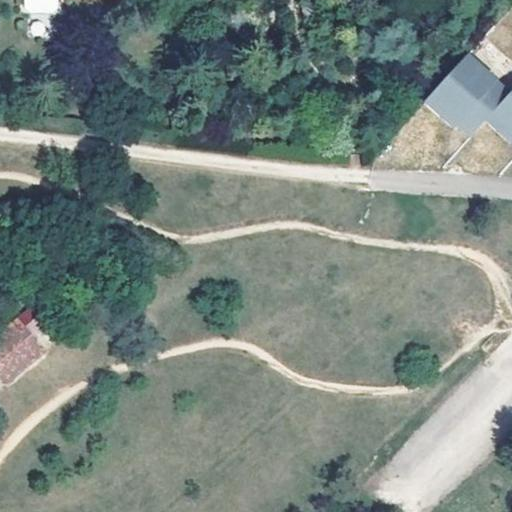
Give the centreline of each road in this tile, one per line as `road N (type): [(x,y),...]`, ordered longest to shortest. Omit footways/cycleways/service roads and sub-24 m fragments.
road 1 (track): [(372,178),(0,136)]
road 2 (residential): [(511,191),(372,178)]
